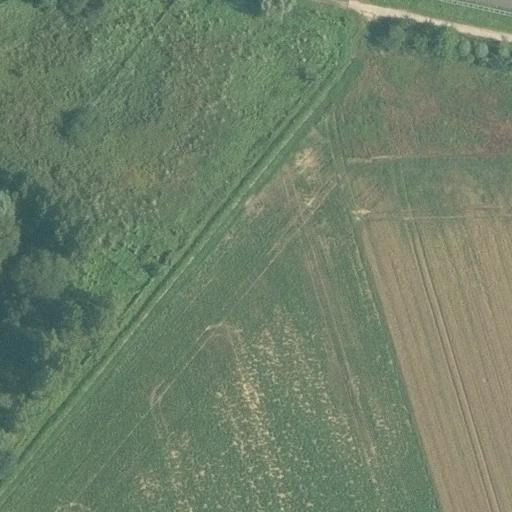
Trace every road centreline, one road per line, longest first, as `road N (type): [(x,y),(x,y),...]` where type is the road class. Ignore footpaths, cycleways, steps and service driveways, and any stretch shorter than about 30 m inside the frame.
road 1 (track): [(364,9),(354,38),(0,486)]
road 2 (track): [(511,39),(364,9)]
